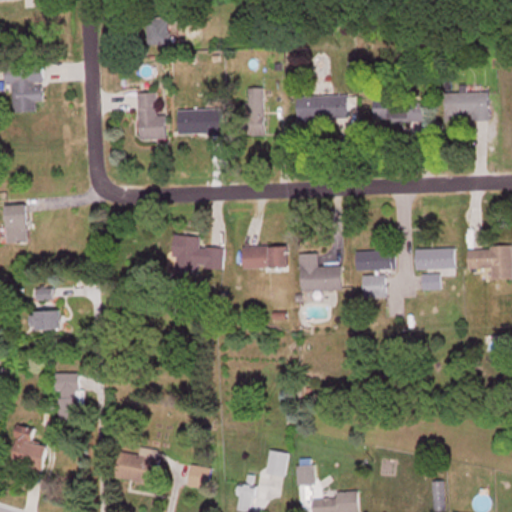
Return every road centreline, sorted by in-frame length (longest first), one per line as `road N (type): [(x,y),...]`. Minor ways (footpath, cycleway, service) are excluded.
road 1 (residential): [(511,180),(140,195),(100,186)]
road 2 (residential): [(100,186),(80,277),(85,511)]
road 3 (residential): [(100,186),(88,0)]
